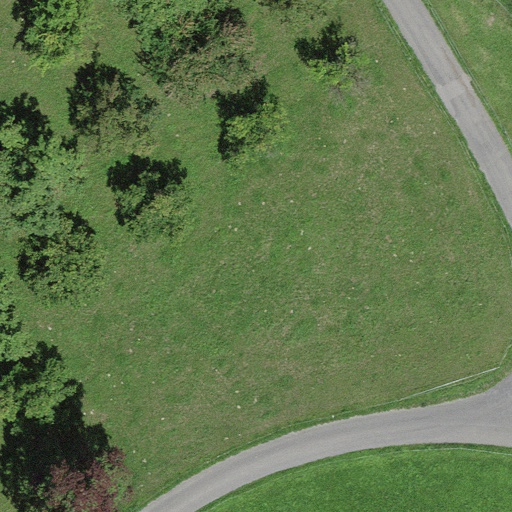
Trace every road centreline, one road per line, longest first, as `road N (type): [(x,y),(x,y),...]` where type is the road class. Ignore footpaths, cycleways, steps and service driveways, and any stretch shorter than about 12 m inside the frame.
road 1 (unclassified): [(173,511),(226,475),(377,428),(511,429)]
road 2 (unclassified): [(511,210),(394,0)]
